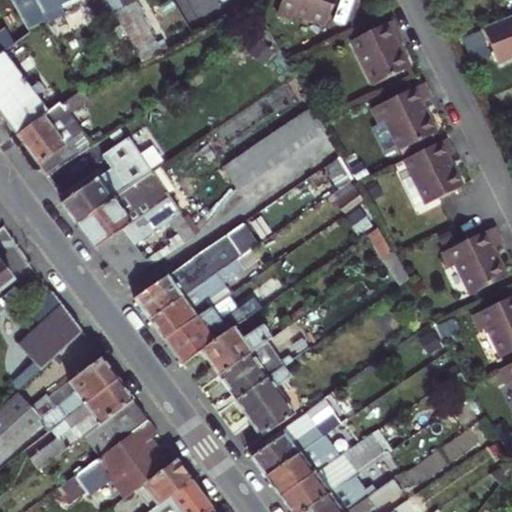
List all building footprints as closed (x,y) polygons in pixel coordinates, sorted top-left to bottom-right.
[(24,25),(42,16),(37,9),(31,0),(8,0),(23,23),(24,25)] [(31,0),(37,9),(52,0),(31,0)] [(52,0),(37,9),(42,16),(70,0),(52,0)] [(132,0),(115,9),(123,23),(142,13),(134,0),(132,0)] [(277,0),(273,10),(288,17),(291,12),(322,24),(331,0),(277,0)] [(511,17),(482,30),(496,65),(511,58),(511,17)] [(397,36),(389,19),(348,40),(371,86),(407,67),(398,49),(392,38),(397,36)] [(24,25),(23,23),(4,38),(11,49),(30,35),(29,33),(24,25)] [(48,116),(3,56),(0,57),(0,114),(18,137),(48,116)] [(426,96),(419,81),(369,106),(377,123),(370,127),(382,152),(396,146),(397,149),(433,131),(423,111),(418,100),(426,96)] [(237,150),(227,158),(217,165),(235,190),(245,183),(256,175),(267,167),(277,160),(290,151),(300,144),(311,135),(322,128),(318,120),(307,101),(293,111),(283,119),(272,126),(259,135),(249,143),(237,150)] [(48,116),(18,137),(34,158),(48,175),(74,156),(50,125),(67,113),(61,106),(48,116)] [(446,137),(395,162),(403,177),(409,175),(423,203),(437,196),(437,198),(458,188),(448,167),(444,157),(454,153),(446,137)] [(130,155),(105,174),(113,185),(124,176),(130,186),(145,176),(130,155)] [(350,178),(337,156),(323,167),(337,187),(350,178)] [(57,188),(67,202),(90,185),(81,172),(57,188)] [(72,216),(79,225),(130,186),(124,176),(113,185),(105,174),(90,185),(67,202),(63,204),(72,216)] [(130,186),(79,225),(102,256),(123,286),(148,268),(132,245),(135,243),(124,228),(131,223),(123,211),(141,198),(149,210),(166,198),(147,174),(145,176),(130,186)] [(123,211),(131,223),(149,210),(141,198),(123,211)] [(192,232),(170,201),(162,207),(167,213),(161,217),(179,241),(192,232)] [(142,311),(150,322),(180,300),(258,244),(243,224),(135,301),(142,311)] [(490,228),(440,252),(448,269),(459,263),(473,293),(505,278),(497,260),(490,247),(498,243),(490,228)] [(0,294),(16,282),(9,274),(1,264),(0,264),(0,294)] [(216,278),(211,282),(214,287),(219,284),(216,278)] [(17,346),(34,365),(41,372),(80,336),(55,310),(61,304),(49,291),(26,313),(38,325),(17,346)] [(511,294),(471,315),(479,331),(489,326),(504,356),(511,351),(511,294)] [(173,353),(182,365),(198,354),(213,343),(226,333),(230,331),(231,330),(258,311),(249,300),(235,310),(226,298),(195,320),(164,342),(173,353)] [(180,300),(150,322),(158,333),(164,342),(195,320),(180,300)] [(206,366),(215,378),(248,354),(270,339),(264,330),(258,334),(254,328),(237,339),(231,330),(230,331),(226,333),(223,336),(213,343),(198,354),(206,366)] [(248,354),(215,378),(224,389),(233,402),(265,379),(279,369),(291,361),(287,356),(278,362),(274,357),(258,368),(248,354)] [(65,423),(86,407),(118,383),(111,374),(101,360),(67,385),(74,395),(61,406),(53,397),(31,414),(18,401),(0,418),(0,466),(43,426),(40,422),(45,419),(56,410),(65,423)] [(302,377),(291,361),(279,369),(290,385),(302,377)] [(41,372),(34,365),(9,388),(16,395),(41,372)] [(511,366),(500,372),(507,388),(511,385),(511,366)] [(294,391),(290,385),(279,369),(265,379),(281,400),(294,391)] [(265,379),(233,402),(246,420),(260,438),(292,415),(281,400),(265,379)] [(296,394),(309,412),(328,398),(315,381),(296,394)] [(118,383),(86,407),(92,415),(62,439),(35,461),(43,471),(86,439),(134,404),(126,394),(118,383)] [(86,439),(101,459),(148,424),(142,416),(134,404),(86,439)] [(55,431),(62,439),(92,415),(86,407),(65,423),(55,431)] [(56,410),(45,419),(54,431),(55,431),(65,423),(56,410)] [(304,414),(266,442),(268,446),(251,458),(257,466),(265,476),(298,454),(321,438),(304,414)] [(109,481),(126,503),(136,495),(170,470),(156,452),(149,443),(157,437),(148,424),(101,459),(72,481),(86,499),(109,481)] [(274,489),(281,498),(314,475),(337,459),(330,448),(305,466),(298,454),(265,476),(274,489)] [(170,470),(136,495),(149,511),(155,511),(192,485),(186,475),(177,465),(170,470)] [(289,508),(291,511),(304,511),(340,487),(356,475),(349,465),(320,485),(314,475),(281,498),(289,508)] [(348,511),(367,499),(391,482),(383,473),(362,487),(359,483),(344,494),(340,487),(304,511),(348,511)] [(212,511),(213,511),(205,502),(192,485),(155,511),(212,511)] [(367,499),(348,511),(368,511),(375,508),(367,499)]
